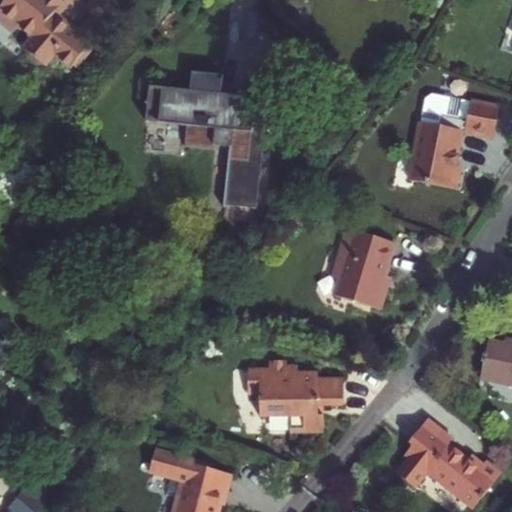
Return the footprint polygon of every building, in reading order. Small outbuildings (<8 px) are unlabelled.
[(0,0),(0,24),(13,35),(18,29),(31,40),(25,48),(48,67),(55,58),(70,70),(72,66),(77,70),(94,50),(56,19),(71,1),(109,32),(129,9),(117,0),(0,0)] [(261,218),(274,109),(227,104),(229,85),(199,81),(197,100),(156,95),(152,130),(193,134),(190,154),(221,158),(221,154),(235,156),(228,213),(261,218)] [(463,159),(460,158),(465,142),(470,140),(497,146),(504,116),(442,103),(436,107),(417,188),(458,198),(464,175),(459,174),(463,159)] [(342,288),(338,304),(385,317),(391,297),(386,296),(389,283),(399,251),(358,239),(355,250),(345,248),(334,286),(342,288)] [(389,283),(386,296),(391,297),(394,284),(389,283)] [(487,352),(481,385),(501,389),(504,395),(511,396),(511,351),(506,350),(505,356),(487,352)] [(294,422),(294,439),(328,439),(328,423),(328,420),(322,421),(322,412),(328,411),(349,412),(349,385),(322,384),(322,378),(303,378),(303,370),(291,370),(291,366),(273,365),(274,374),(251,374),(252,400),(264,401),(265,421),(294,422)] [(411,489),(424,473),(469,510),(497,475),(482,463),(481,465),(476,471),(468,463),(446,446),(450,441),(424,421),(406,444),(409,446),(402,455),(407,459),(394,474),(411,489)] [(237,480),(196,470),(192,469),(193,465),(161,457),(155,479),(175,484),(171,502),(183,505),(181,511),(223,511),(224,511),(228,497),(233,499),(237,480)] [(472,458),(468,463),(476,470),(481,465),(472,458)] [(228,497),(224,511),(228,511),(230,511),(233,499),(228,497)]
